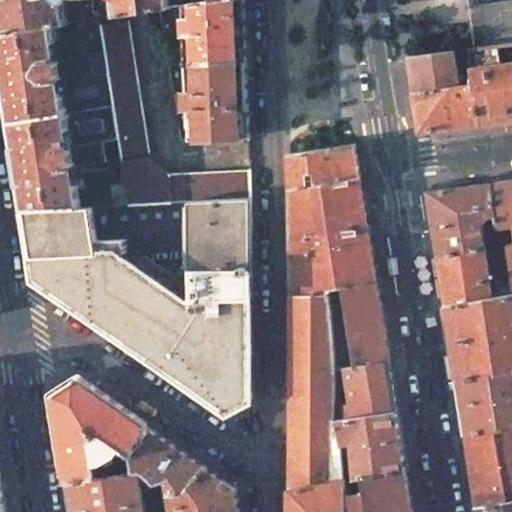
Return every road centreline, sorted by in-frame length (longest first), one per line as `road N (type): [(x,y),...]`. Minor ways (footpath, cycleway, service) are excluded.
road 1 (residential): [(271,470),(266,0)]
road 2 (residential): [(449,511),(393,160)]
road 3 (residential): [(271,470),(70,341),(18,338)]
road 4 (residential): [(18,338),(46,511)]
road 5 (residential): [(393,160),(368,0)]
